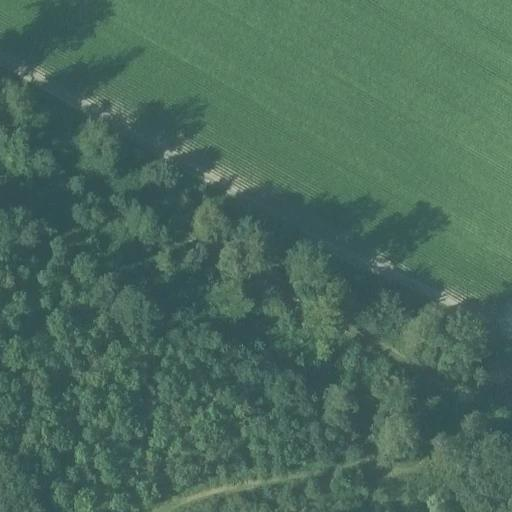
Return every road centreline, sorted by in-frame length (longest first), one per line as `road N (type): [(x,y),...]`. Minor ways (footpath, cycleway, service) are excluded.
road 1 (track): [(461,398),(0,132)]
road 2 (track): [(386,473),(241,496),(195,511)]
